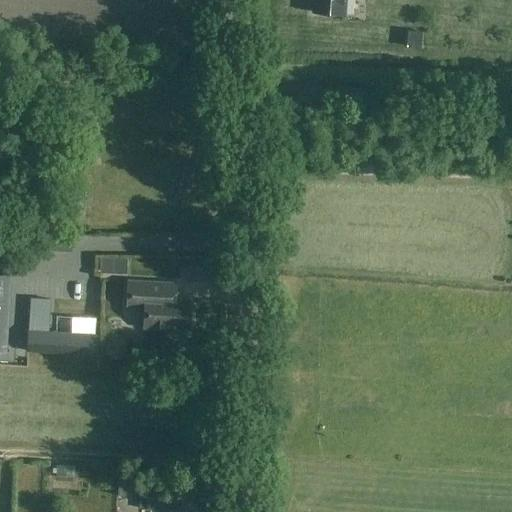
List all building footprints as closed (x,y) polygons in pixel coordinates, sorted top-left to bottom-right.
[(313,0),(312,12),(344,15),(345,0),(313,0)] [(409,31),(408,46),(420,47),(421,32),(409,31)] [(0,114),(21,115),(22,99),(20,99),(10,98),(11,94),(0,93),(0,101),(1,101),(0,108),(0,114)] [(47,120),(47,134),(62,134),(62,135),(66,135),(66,121),(70,122),(70,114),(76,114),(76,102),(67,102),(67,94),(57,94),(57,120),(47,120)] [(0,246),(14,247),(15,207),(0,206),(0,246)] [(175,299),(176,283),(128,281),(127,306),(145,307),(144,327),(188,330),(190,300),(175,299)] [(73,332),(28,330),(26,351),(72,354),(73,332)] [(147,509),(177,510),(179,485),(148,484),(147,509)]
